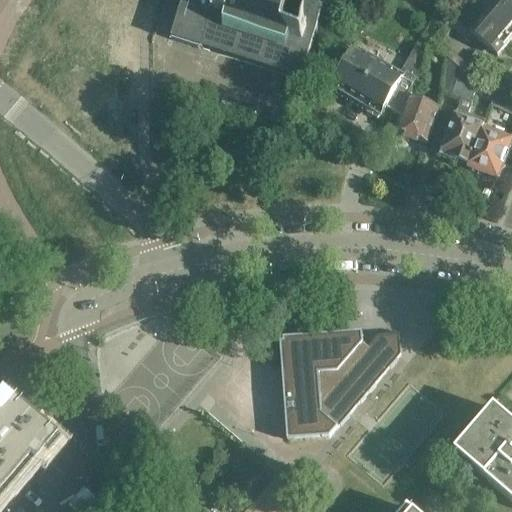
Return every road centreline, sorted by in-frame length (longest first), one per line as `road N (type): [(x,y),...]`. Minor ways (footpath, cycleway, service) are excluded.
road 1 (trunk): [(202,511),(216,351),(242,193),(296,0)]
road 2 (trunk): [(246,0),(180,278),(158,511)]
road 3 (unclassified): [(498,270),(334,247),(167,272)]
road 4 (residential): [(167,272),(152,227),(0,96)]
road 5 (residential): [(48,511),(86,454),(75,317)]
